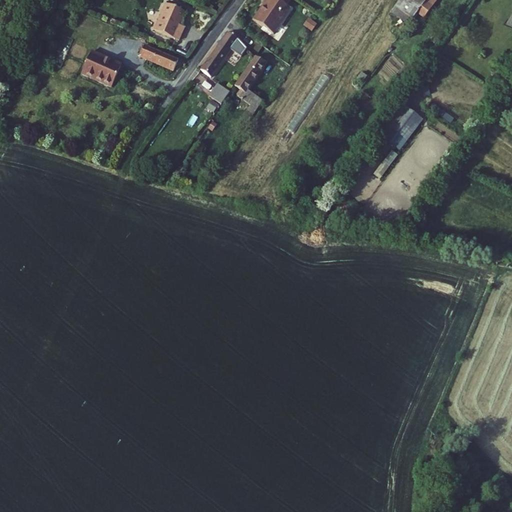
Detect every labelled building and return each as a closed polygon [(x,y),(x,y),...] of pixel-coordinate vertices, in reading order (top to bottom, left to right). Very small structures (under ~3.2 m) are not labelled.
[(264,0),(253,17),(275,32),(291,7),(287,4),(281,0),(264,0)] [(403,0),(397,9),(413,21),(428,0),(403,0)] [(182,26),(188,13),(169,4),(157,30),(180,41),(187,28),(182,26)] [(392,16),(408,28),(413,21),(397,9),(392,16)] [(241,40),(231,33),(204,70),(214,77),(241,40)] [(181,60),(147,45),(142,55),(177,70),(181,60)] [(121,77),(119,76),(123,65),(95,53),(85,75),(116,88),(121,77)] [(271,62),(281,68),(284,62),(275,56),(271,62)] [(248,113),(256,117),(267,100),(251,90),(268,64),(258,57),(238,86),(244,89),(241,95),(254,104),(248,113)] [(237,88),(223,79),(214,92),(226,100),(229,99),(237,88)] [(208,108),(215,112),(221,103),(214,99),(208,108)] [(425,119),(409,107),(394,127),(410,139),(425,119)] [(245,118),(252,122),(256,117),(248,113),(245,118)] [(215,120),(211,126),(215,129),(219,123),(215,120)] [(380,168),(385,172),(398,155),(393,151),(380,168)]
